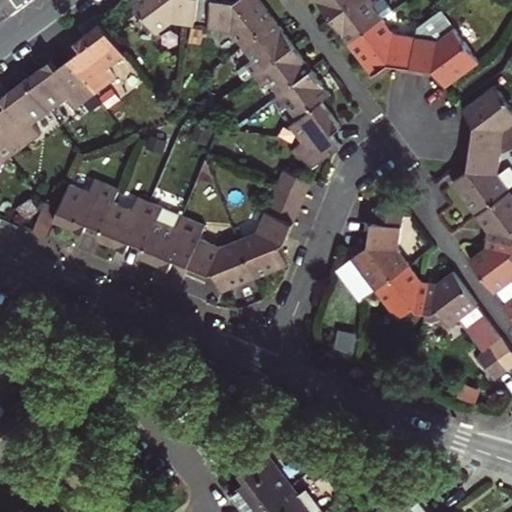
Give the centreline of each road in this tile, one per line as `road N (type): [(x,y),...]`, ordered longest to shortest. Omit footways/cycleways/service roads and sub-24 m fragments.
road 1 (residential): [(272,372),(348,175),(424,118)]
road 2 (residential): [(511,461),(272,372)]
road 3 (residential): [(130,315),(115,372),(212,511)]
road 4 (residential): [(272,372),(130,315)]
road 5 (residential): [(130,315),(0,243)]
road 6 (residential): [(0,264),(130,315)]
